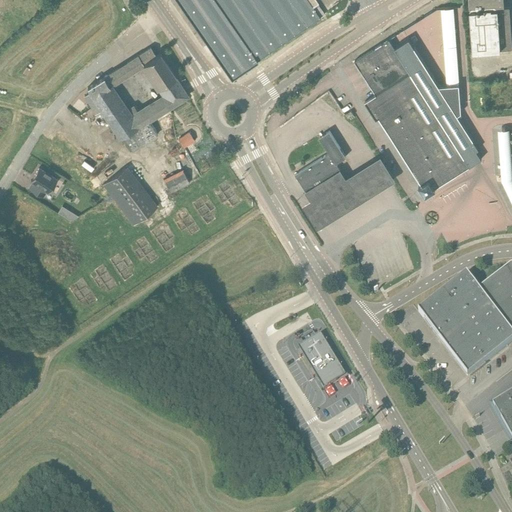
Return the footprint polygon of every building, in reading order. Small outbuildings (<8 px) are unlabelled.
[(316,0),(177,0),(231,79),(257,61),(256,61),(324,14),(318,4),(319,3),(316,0)] [(469,0),(473,50),(494,48),(500,48),(511,46),(511,40),(509,5),(505,5),(504,0),(469,0)] [(446,85),(459,84),(454,10),(441,11),(446,85)] [(392,44),(389,39),(355,61),(358,66),(365,76),(370,85),(371,86),(376,94),(365,102),(376,119),(378,117),(421,184),(418,186),(422,192),(429,194),(435,190),(434,189),(461,172),(475,164),(479,162),(476,156),(479,155),(458,121),(462,118),(459,91),(459,84),(446,85),(439,86),(409,39),(394,48),(392,44)] [(110,86),(93,97),(121,138),(122,137),(130,151),(157,135),(148,121),(188,96),(180,85),(181,84),(159,53),(156,55),(151,47),(127,62),(120,67),(111,72),(117,81),(125,75),(132,71),(138,67),(140,70),(145,67),(164,96),(130,117),(110,86)] [(93,97),(110,86),(117,81),(111,72),(107,75),(87,88),(93,97)] [(348,119),(354,116),(351,111),(345,115),(348,119)] [(184,148),(195,140),(189,131),(177,138),(184,148)] [(306,191),(340,170),(336,163),(346,157),(329,131),(319,137),(329,153),(295,174),(306,191)] [(511,159),(510,132),(497,133),(501,182),(511,205),(511,159)] [(398,181),(383,157),(364,168),(346,179),(340,170),(306,191),(312,201),(305,205),(320,229),(379,193),(398,181)] [(39,168),(33,177),(31,180),(30,181),(31,182),(32,182),(29,188),(42,196),(46,191),(48,192),(56,179),(39,168)] [(134,224),(155,208),(124,168),(103,184),(134,224)] [(170,192),(189,182),(185,175),(185,176),(181,171),(164,180),(170,192)] [(232,208),(241,202),(226,180),(217,186),(221,192),(216,195),(222,205),(227,201),(232,208)] [(192,204),(207,226),(216,220),(211,212),(216,209),(209,200),(204,203),(201,198),(192,204)] [(191,236),(200,230),(185,208),(176,215),(180,220),(175,223),(181,233),(186,229),(191,236)] [(64,216),(71,220),(78,216),(68,210),(64,216)] [(150,232),(165,254),(174,248),(170,241),(175,237),(168,228),(163,231),(159,226),(150,232)] [(150,264),(159,258),(144,237),(135,243),(139,248),(134,252),(140,261),(145,257),(150,264)] [(109,260),(124,282),(133,276),(128,269),(133,265),(127,256),(122,260),(118,254),(109,260)] [(109,293),(118,286),(103,265),(94,271),(98,276),(93,280),(99,289),(104,286),(109,293)] [(444,346),(492,308),(467,276),(418,312),(444,346)] [(88,307),(97,301),(82,279),(73,285),(77,290),(72,294),(78,303),(83,300),(88,307)] [(511,334),(492,308),(444,346),(469,377),(511,344),(511,334)] [(312,371),(310,373),(313,377),(313,378),(315,377),(324,390),(333,385),(345,377),(341,370),(320,335),(298,349),(300,351),(300,352),(298,353),(300,357),(301,358),(301,357),(303,356),(312,370),(312,371)] [(511,438),(511,395),(494,407),(511,438)]
